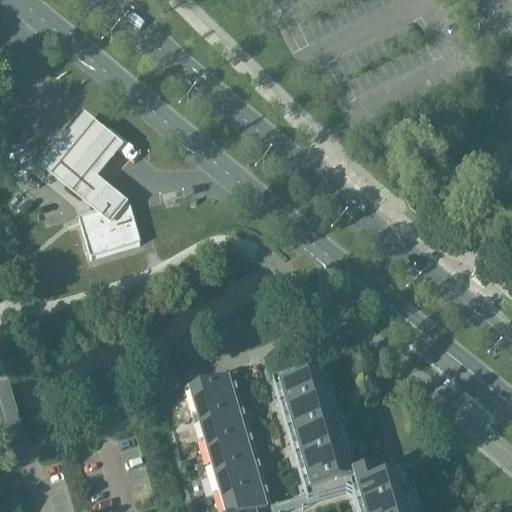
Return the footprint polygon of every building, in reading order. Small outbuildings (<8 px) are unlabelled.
[(127,207),(99,184),(126,151),(85,119),(70,137),(41,173),(108,229),(127,207)] [(29,205),(25,201),(19,196),(8,209),(18,217),(29,205)] [(130,209),(129,208),(129,207),(128,207),(126,207),(127,209),(80,222),(80,221),(79,221),(79,222),(79,223),(80,223),(90,259),(90,260),(91,261),(92,261),(91,260),(139,246),(139,247),(140,246),(140,245),(139,245),(128,210),(130,209)] [(190,393),(224,511),(266,511),(228,381),(190,393)] [(376,493),(372,480),(355,485),(324,382),(280,395),(311,501),(355,488),(361,511),(420,511),(412,482),(376,493)] [(373,429),(360,433),(363,442),(376,438),(373,429)] [(182,464),(181,465),(183,471),(184,470),(191,468),(189,462),(182,464)]
